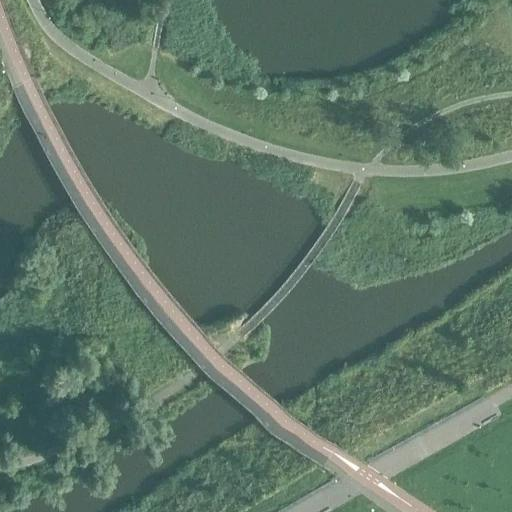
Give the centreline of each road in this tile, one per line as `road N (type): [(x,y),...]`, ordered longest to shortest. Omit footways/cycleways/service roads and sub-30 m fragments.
road 1 (motorway): [(511,404),(315,511)]
road 2 (motorway): [(511,443),(387,511)]
